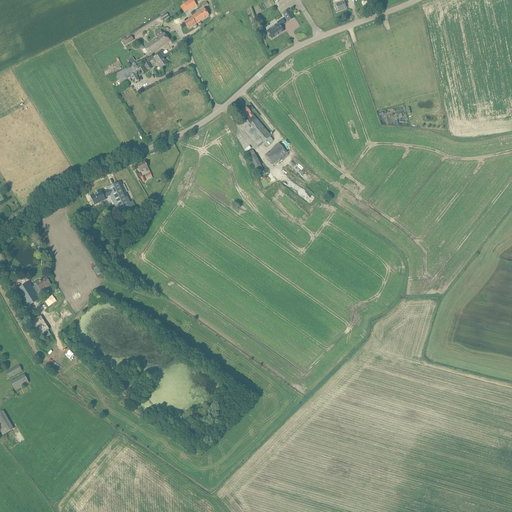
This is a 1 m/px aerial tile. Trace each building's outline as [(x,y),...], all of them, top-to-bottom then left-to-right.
[(194,0),(190,0),(182,6),(186,12),(197,5),(194,0)] [(335,5),(338,11),(345,9),(343,3),(345,2),(344,0),(338,0),(339,4),(335,5)] [(192,18),(185,23),(189,29),(209,15),(204,8),(191,17),(192,18)] [(272,39),(276,36),(283,32),(280,27),(286,24),(285,23),(288,22),(294,18),(288,10),(283,14),(286,19),(283,20),(278,24),(267,31),(269,35),(269,36),(270,38),(271,38),(272,39)] [(158,38),(144,48),(150,55),(169,41),(164,33),(163,34),(161,31),(156,35),(158,38)] [(122,42),(124,46),(133,40),(130,36),(122,42)] [(154,58),(153,56),(143,63),(148,70),(152,68),(148,63),(155,59),(161,68),(168,64),(161,54),(154,58)] [(135,64),(115,75),(120,83),(132,76),(135,82),(139,80),(135,74),(139,72),(140,73),(145,71),(141,63),(136,66),(135,64)] [(246,107),(240,113),(251,124),(257,119),(251,112),(248,109),(246,107)] [(251,124),(244,130),(258,147),(263,143),(270,137),(271,136),(257,119),(251,124)] [(279,144),(266,155),(274,164),(287,153),(279,144)] [(253,150),(246,154),(249,159),(255,155),(253,150)] [(145,161),(137,165),(140,171),(145,169),(148,174),(150,173),(145,161)] [(101,191),(90,196),(95,205),(105,200),(105,198),(110,196),(119,213),(132,207),(120,182),(107,188),(107,190),(102,193),(101,191)] [(51,285),(49,282),(46,278),(41,281),(40,281),(39,281),(39,282),(37,284),(37,285),(33,287),(29,282),(16,290),(27,307),(40,299),(36,292),(40,289),(41,291),(51,285)] [(50,330),(41,316),(30,323),(38,337),(43,334),(46,338),(51,335),(48,330),(50,330)] [(19,365),(5,372),(8,379),(22,371),(19,365)] [(24,374),(11,382),(15,390),(29,383),(24,374)] [(12,430),(2,412),(0,412),(0,430),(3,435),(12,430)]
